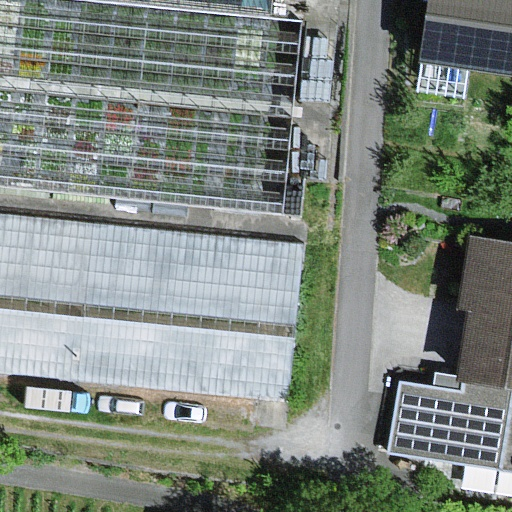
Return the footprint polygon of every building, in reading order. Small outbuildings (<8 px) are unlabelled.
[(270,24),(30,0),(0,0),(0,185),(275,212),(293,26),(270,24)] [(30,0),(270,24),(272,0),(30,0)] [(511,0),(413,0),(405,61),(511,75),(511,0)] [(0,369),(280,397),(295,242),(0,212),(0,369)] [(511,239),(458,231),(446,304),(456,306),(445,376),(511,386),(511,239)] [(511,386),(445,376),(430,373),(428,385),(392,379),(380,452),(511,473),(511,386)]
